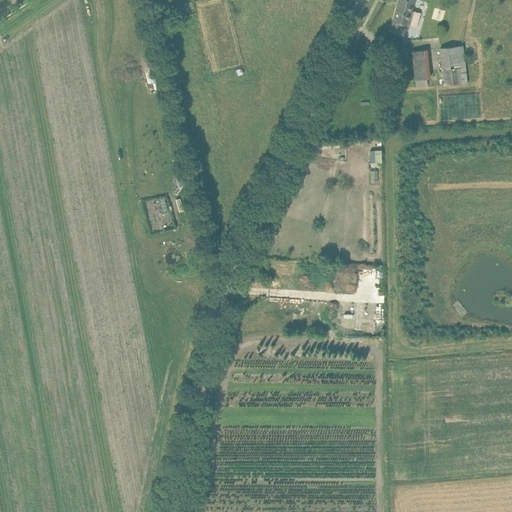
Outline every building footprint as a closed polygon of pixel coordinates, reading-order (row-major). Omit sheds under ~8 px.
[(398,0),(390,32),(398,34),(401,24),(408,26),(413,11),(411,10),(414,0),(398,0)] [(468,83),(463,45),(440,48),(444,85),(468,83)] [(414,87),(430,86),(429,49),(413,50),(414,87)] [(372,150),(372,162),(383,162),(382,149),(372,150)] [(179,179),(175,180),(177,189),(181,188),(180,185),(183,184),(182,178),(179,179)]
